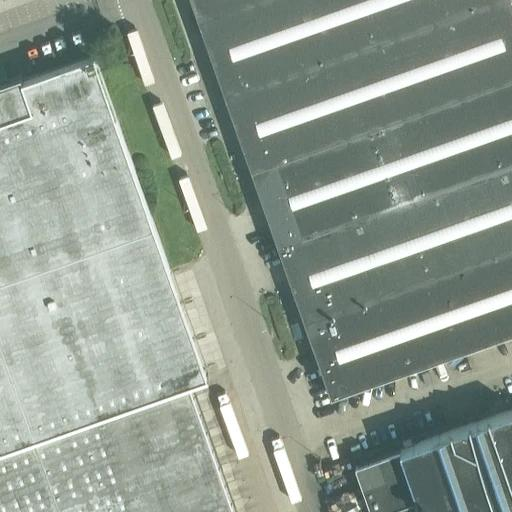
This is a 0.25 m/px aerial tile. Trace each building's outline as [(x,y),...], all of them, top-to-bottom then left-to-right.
[(511,0),(193,0),(252,168),(511,76),(511,0)] [(0,511),(235,511),(190,382),(191,381),(192,381),(207,375),(209,375),(208,373),(206,369),(172,272),(171,269),(152,216),(131,155),(108,89),(101,71),(98,61),(95,54),(66,64),(37,74),(24,79),(22,74),(8,79),(7,75),(6,75),(0,77),(0,511)] [(511,76),(252,168),(279,243),(511,161),(511,76)] [(511,246),(511,161),(279,243),(306,319),(363,299),(401,285),(438,272),(476,259),(511,246)] [(511,246),(476,259),(503,335),(511,331),(511,246)] [(476,259),(438,272),(465,348),(503,335),(476,259)] [(438,272),(401,285),(427,361),(465,348),(438,272)] [(401,285),(363,299),(390,375),(427,361),(401,285)] [(363,299),(306,319),(332,395),(390,375),(363,299)] [(511,511),(511,409),(357,464),(373,510),(418,494),(423,511),(511,511)]
